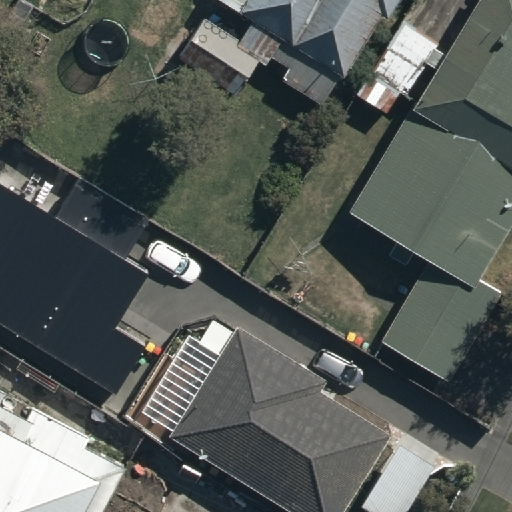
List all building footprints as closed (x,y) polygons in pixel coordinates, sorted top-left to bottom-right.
[(236,0),(249,10),(233,37),(263,55),(267,49),(286,60),(277,75),(317,98),(337,63),(341,66),(378,2),(386,7),(390,0),(236,0)] [(511,0),(469,0),(350,198),(435,248),(385,331),(448,369),(501,282),(477,268),(511,210),(511,0)] [(0,191),(0,333),(117,398),(150,340),(120,323),(149,270),(129,258),(149,223),(80,184),(58,223),(0,191)] [(239,314),(171,424),(310,511),(335,511),(390,424),(320,381),(328,369),(239,314)] [(0,511),(91,511),(126,450),(0,378),(0,511)] [(399,431),(359,498),(383,511),(401,511),(437,453),(399,431)]
